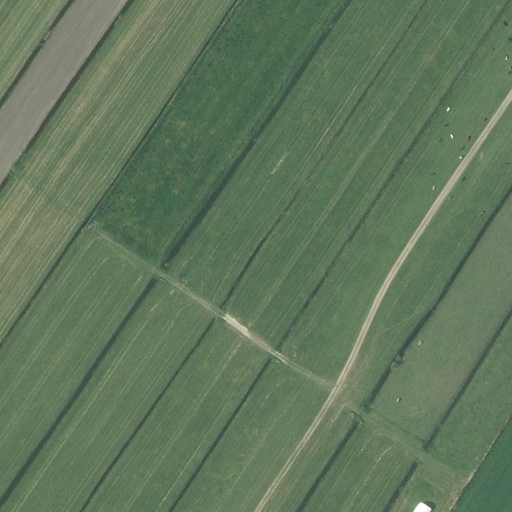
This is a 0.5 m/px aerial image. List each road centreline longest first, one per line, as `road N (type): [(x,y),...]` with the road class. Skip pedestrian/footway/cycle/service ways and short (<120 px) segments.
road 1 (track): [(511,97),(383,289),(334,393)]
road 2 (track): [(334,393),(156,270)]
road 3 (track): [(334,393),(257,511)]
